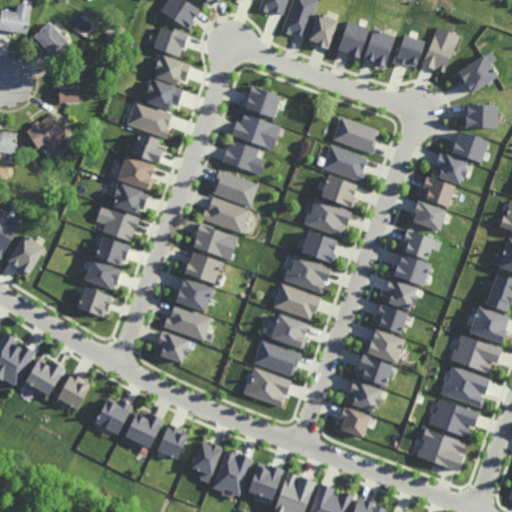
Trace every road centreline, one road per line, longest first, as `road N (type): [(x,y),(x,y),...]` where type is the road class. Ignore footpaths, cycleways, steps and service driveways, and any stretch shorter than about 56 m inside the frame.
road 1 (residential): [(299,443),(412,131),(398,105),(233,52),(115,358)]
road 2 (residential): [(477,511),(163,384),(0,291)]
